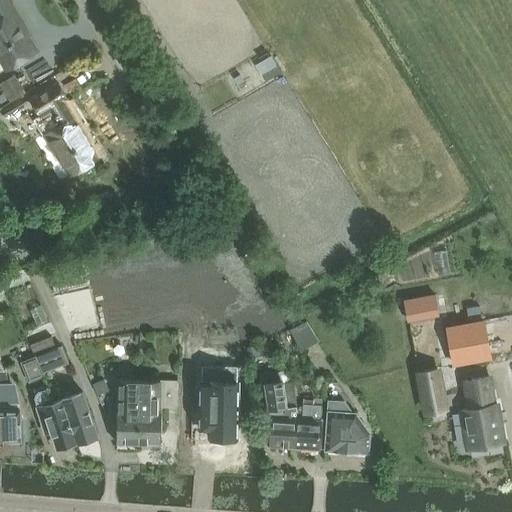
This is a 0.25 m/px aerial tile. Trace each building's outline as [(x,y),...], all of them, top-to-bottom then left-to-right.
[(10,9),(13,7),(8,0),(0,0),(0,57),(5,66),(33,50),(10,9)] [(258,65),(264,76),(281,66),(275,55),(258,65)] [(15,75),(0,83),(0,85),(10,102),(25,93),(15,75)] [(58,82),(31,98),(35,104),(42,116),(38,118),(70,173),(97,157),(74,116),(76,115),(66,97),(58,82)] [(11,218),(0,221),(0,227),(13,223),(11,218)] [(81,264),(49,271),(54,292),(86,285),(81,264)] [(433,293),(408,303),(419,330),(444,321),(433,293)] [(41,305),(31,310),(39,325),(48,321),(41,305)] [(306,321),(291,330),(302,351),(319,342),(306,321)] [(483,321),(448,327),(454,363),(489,357),(483,321)] [(62,344),(56,346),(52,335),(30,344),(34,354),(41,372),(69,361),(62,344)] [(225,362),(225,349),(213,349),(213,362),(225,362)] [(43,376),(41,372),(34,354),(20,361),(29,382),(43,376)] [(0,359),(0,440),(20,440),(19,408),(19,402),(19,400),(15,382),(7,382),(6,369),(0,359)] [(436,360),(418,364),(426,413),(446,409),(439,369),(438,369),(436,360)] [(467,447),(503,441),(497,402),(494,402),(489,375),(464,379),(469,407),(461,408),(467,447)] [(138,442),(140,378),(138,378),(138,377),(118,377),(116,442),(138,442)] [(104,378),(93,383),(98,394),(108,389),(104,378)] [(177,406),(178,379),(140,378),(138,442),(159,443),(160,406),(177,406)] [(282,378),(264,382),(272,416),(270,444),(294,446),(296,418),(297,413),(292,413),(292,410),(290,410),(287,406),(283,382),(282,378)] [(201,380),(200,427),(210,427),(210,435),(215,435),(215,439),(231,440),(231,436),(236,436),(237,381),(201,380)] [(293,381),(283,382),(287,406),(290,410),(292,410),(292,413),(297,413),(296,418),(294,446),(318,448),(322,404),(304,403),(297,409),(296,407),(296,405),(293,381)] [(46,383),(32,388),(38,406),(37,406),(45,431),(52,429),(58,446),(76,440),(75,437),(66,408),(62,398),(52,401),(46,383)] [(83,391),(62,398),(66,408),(75,437),(76,440),(77,442),(97,435),(83,391)] [(326,429),(324,450),(369,453),(370,431),(356,411),(352,410),(344,399),(328,398),(326,429)]
